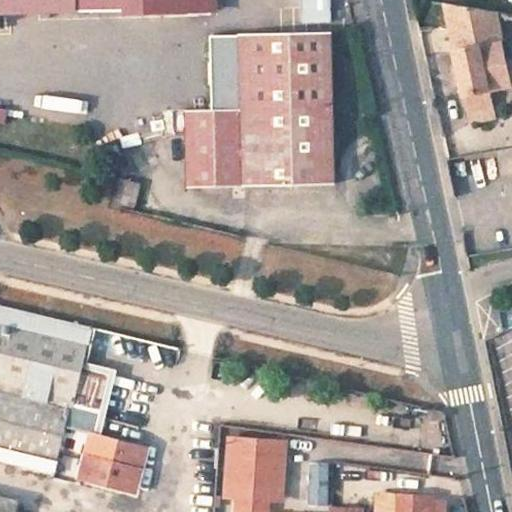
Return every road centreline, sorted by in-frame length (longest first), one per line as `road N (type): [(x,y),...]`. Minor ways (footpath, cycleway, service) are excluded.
road 1 (residential): [(451,334),(371,341),(0,259)]
road 2 (tertiary): [(379,0),(451,334)]
road 3 (tertiary): [(451,334),(490,511)]
road 4 (unknown): [(482,474),(311,451)]
